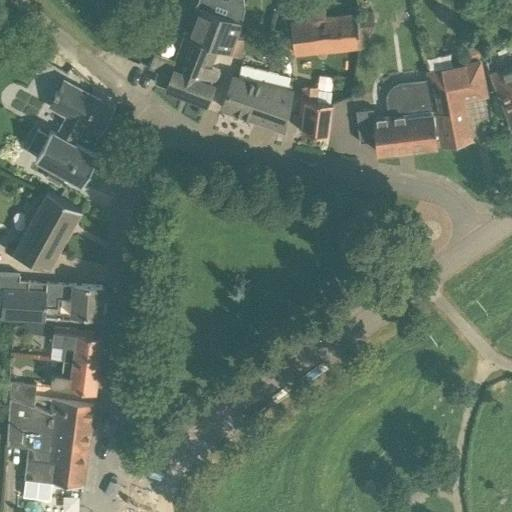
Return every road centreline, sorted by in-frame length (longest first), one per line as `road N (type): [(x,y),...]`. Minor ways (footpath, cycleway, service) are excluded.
road 1 (residential): [(158,485),(122,459),(112,433),(128,160),(138,139),(160,126)]
road 2 (residential): [(484,238),(451,201),(413,183),(220,152),(160,126)]
road 3 (residential): [(158,485),(179,457),(415,285)]
road 4 (residential): [(160,126),(19,0)]
